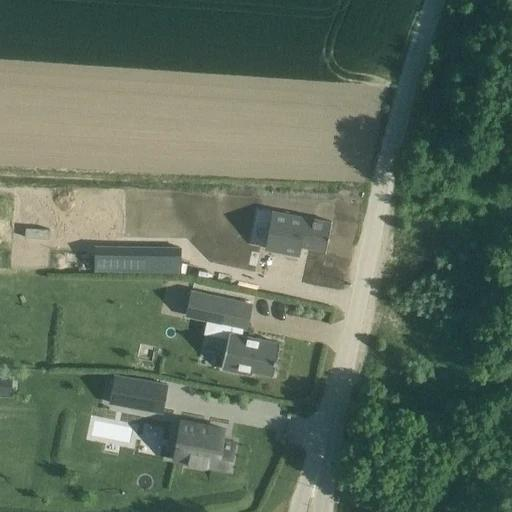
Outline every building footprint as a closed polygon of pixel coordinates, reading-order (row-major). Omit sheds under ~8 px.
[(64,240),(126,241),(126,205),(65,204),(64,240)] [(222,230),(223,207),(157,205),(156,228),(222,230)] [(240,235),(244,210),(232,208),(227,233),(240,235)] [(272,211),(264,248),(297,255),(298,245),(325,250),(331,222),(272,211)] [(192,292),(187,315),(232,325),(230,333),(229,333),(221,369),(251,375),(252,371),(273,375),(280,344),(241,335),(243,328),(245,328),(250,305),(192,292)] [(112,389),(110,403),(134,408),(161,413),(167,385),(115,375),(112,389)] [(11,379),(0,378),(0,392),(10,393),(11,379)] [(181,421),(173,460),(229,470),(234,443),(222,440),(224,429),(181,421)]
